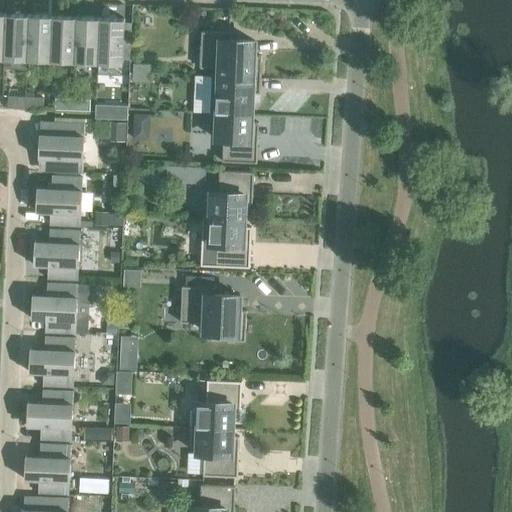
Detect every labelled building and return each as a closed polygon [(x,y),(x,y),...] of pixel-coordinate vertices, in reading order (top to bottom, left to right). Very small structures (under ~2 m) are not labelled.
[(3,59),(27,60),(29,15),(5,14),(3,59)] [(27,60),(51,61),(52,16),(29,15),(27,60)] [(51,61),(74,62),(76,17),(52,16),(51,61)] [(74,62),(98,63),(100,18),(76,17),(74,62)] [(100,18),(98,63),(122,64),(124,19),(100,18)] [(211,68),(211,76),(260,78),(261,56),(254,56),(254,41),(229,40),(229,33),(206,32),(204,68),(211,68)] [(133,64),(133,73),(150,73),(150,64),(133,64)] [(133,73),(132,82),(149,82),(150,73),(133,73)] [(211,76),(210,113),(251,115),(252,93),(259,93),(260,78),(211,76)] [(7,108),(25,109),(25,97),(8,96),(7,108)] [(25,97),(25,109),(42,109),(43,98),(25,97)] [(54,110),(72,111),(72,99),(55,98),(54,110)] [(72,99),(72,111),(89,111),(90,100),(72,99)] [(102,103),(102,119),(113,120),(114,103),(102,103)] [(251,115),(210,113),(209,132),(216,132),(216,140),(223,140),(222,162),(256,163),(257,147),(254,147),(254,141),(257,141),(258,123),(251,122),(251,115)] [(57,172),(83,173),(85,124),(54,122),(53,135),(39,134),(38,158),(57,159),(57,172)] [(112,122),(111,140),(125,140),(126,123),(112,122)] [(186,167),(186,182),(204,182),(205,168),(186,167)] [(203,200),(202,218),(244,220),(244,212),(251,213),(252,194),(249,194),(250,188),(253,188),(253,172),(219,171),(218,192),(211,192),(210,200),(203,200)] [(55,225),(80,226),(82,177),(51,176),(51,189),(37,188),(36,212),(55,212),(55,225)] [(96,212),(96,224),(108,225),(108,212),(96,212)] [(244,220),(202,218),(200,266),(249,268),(250,252),(247,252),(247,246),(250,246),(251,227),(244,227),(244,220)] [(52,279),(78,280),(80,231),(49,229),(49,242),(34,242),(33,265),(53,266),(52,279)] [(124,269),(123,286),(140,286),(141,270),(124,269)] [(50,332),(76,333),(78,284),(47,283),(46,296),(32,295),(31,319),(51,320),(50,332)] [(211,339),(245,341),(246,311),(239,310),(240,296),(214,295),(214,288),(191,287),(190,322),(204,323),(204,332),(211,332),(211,339)] [(107,322),(106,334),(117,334),(118,322),(107,322)] [(48,386),(73,387),(76,338),(44,336),(44,349),(30,349),(29,372),(48,373),(48,386)] [(120,353),(120,368),(136,369),(137,353),(120,353)] [(117,371),(116,393),(131,394),(132,371),(117,371)] [(102,376),(102,385),(114,385),(114,372),(106,372),(102,376)] [(191,409),(190,427),(232,429),(232,422),(240,422),(240,403),(237,403),(238,397),(241,398),(241,381),(207,380),(206,401),(199,401),(198,409),(191,409)] [(46,439),(71,440),(73,391),(42,390),(42,403),(28,402),(27,426),(46,427),(46,439)] [(116,426),(116,441),(128,441),(129,426),(116,426)] [(232,429),(190,427),(190,445),(197,446),(197,454),(204,454),(203,475),(237,477),(238,461),(235,461),(235,455),(238,455),(239,436),(232,436),(232,429)] [(43,493),(69,494),(71,445),(40,444),(39,456),(25,456),(24,479),(44,480),(43,493)] [(95,479),(94,492),(108,493),(108,480),(95,479)] [(233,511),(234,508),(231,508),(231,502),(234,502),(235,486),(201,485),(200,506),(192,506),(192,511),(233,511)] [(68,511),(69,498),(38,497),(37,510),(23,509),(22,511),(68,511)] [(80,499),(80,510),(93,510),(93,499),(80,499)]
